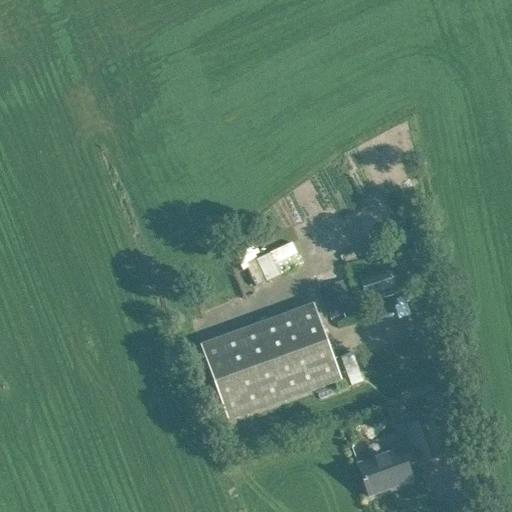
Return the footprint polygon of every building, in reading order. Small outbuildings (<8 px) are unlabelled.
[(358,170),(351,154),(317,172),(322,183),(334,206),(337,212),(346,207),(408,173),(399,156),(397,151),(358,170)] [(305,176),(279,189),(293,215),(319,202),(305,176)] [(292,244),(245,264),(256,287),(303,265),(292,244)] [(380,269),(381,281),(408,279),(407,267),(380,269)] [(228,422),(342,381),(314,305),(200,347),(228,422)] [(367,345),(354,349),(365,380),(378,375),(367,345)] [(358,465),(363,479),(369,498),(413,482),(408,467),(418,463),(419,466),(446,456),(432,419),(405,429),(412,446),(402,450),(401,449),(358,465)]
